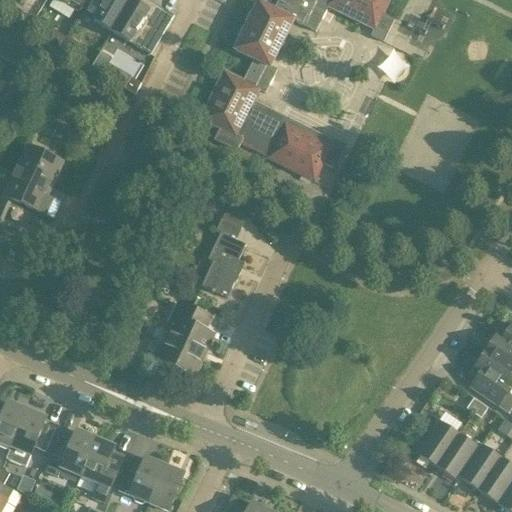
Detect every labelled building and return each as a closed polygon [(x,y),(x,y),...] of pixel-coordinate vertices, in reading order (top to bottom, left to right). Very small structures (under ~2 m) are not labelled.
[(55,0),(77,13),(85,0),(55,0)] [(111,34),(130,1),(128,0),(92,0),(83,16),(111,34)] [(382,45),(394,21),(382,16),(389,0),(283,0),(277,14),(257,4),(233,52),(253,62),(243,83),(223,73),(199,121),(219,131),(213,142),(236,154),(243,141),(236,138),(250,109),(284,126),(267,159),(314,182),(323,164),(334,169),(345,146),(333,140),(333,141),(253,102),(259,91),(266,94),(276,73),(269,70),(293,22),(314,32),(326,8),(374,32),(371,39),(382,45)] [(150,57),(162,36),(173,18),(148,3),(144,10),(130,1),(111,34),(150,57)] [(26,28),(32,20),(22,13),(16,22),(26,28)] [(46,40),(59,49),(65,40),(51,32),(46,40)] [(65,40),(59,49),(70,56),(74,49),(73,42),(66,38),(65,40)] [(125,77),(120,87),(135,96),(141,85),(125,77)] [(0,122),(2,124),(9,113),(1,108),(0,110),(0,122)] [(52,219),(60,202),(46,196),(62,163),(27,147),(4,197),(1,195),(0,198),(0,206),(2,207),(0,211),(0,210),(0,250),(11,227),(1,223),(11,200),(52,219)] [(133,187),(158,200),(161,194),(137,180),(133,187)] [(194,185),(184,207),(197,213),(204,198),(203,197),(206,191),(194,185)] [(245,220),(225,211),(215,233),(219,235),(207,262),(212,264),(201,288),(226,300),(233,284),(235,285),(239,275),(233,272),(245,247),(235,242),(245,220)] [(178,245),(184,232),(174,227),(168,241),(178,245)] [(211,336),(202,332),(208,319),(178,305),(166,331),(171,333),(158,360),(192,376),(211,336)] [(503,336),(499,333),(489,347),(492,349),(487,356),(511,372),(511,323),(503,336)] [(511,397),(508,394),(511,388),(511,372),(487,356),(483,362),(480,360),(471,375),(477,379),(469,390),(491,405),(492,404),(508,416),(509,414),(511,408),(511,397)] [(473,400),(465,411),(473,416),(480,405),(473,400)] [(6,404),(0,401),(0,445),(10,450),(26,412),(6,404)] [(477,425),(487,410),(480,405),(473,416),(470,420),(477,425)] [(33,449),(44,454),(54,430),(43,425),(45,420),(26,412),(10,450),(30,458),(33,449)] [(436,469),(458,436),(438,422),(416,455),(436,469)] [(62,433),(44,474),(57,479),(60,470),(79,478),(95,441),(75,432),(73,438),(62,433)] [(458,436),(436,469),(456,483),(458,480),(478,450),(478,449),(458,436)] [(93,499),(104,504),(123,459),(112,454),(114,449),(95,441),(79,478),(98,487),(93,499)] [(458,480),(478,493),(500,460),(480,446),(478,449),(478,450),(458,480)] [(131,461),(121,484),(117,493),(133,499),(135,503),(141,506),(144,504),(148,506),(164,468),(144,460),(142,465),(131,461)] [(511,468),(500,460),(478,493),(498,507),(511,485),(511,468)] [(163,511),(168,511),(183,476),(164,468),(148,506),(163,511)] [(0,485),(2,487),(9,476),(0,471),(0,485)] [(0,511),(2,511),(6,505),(3,503),(9,491),(2,487),(0,485),(0,511)] [(511,511),(511,485),(498,507),(505,511),(511,511)]
